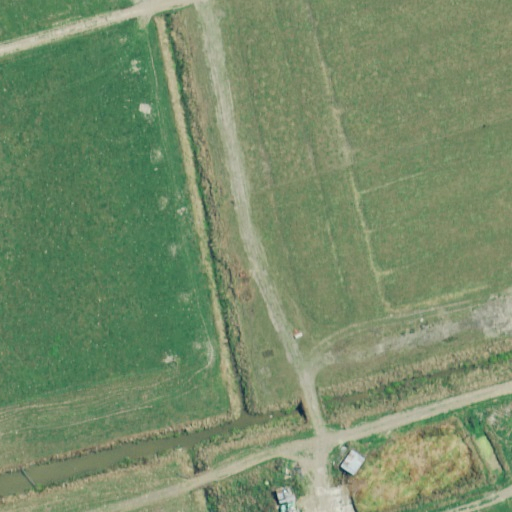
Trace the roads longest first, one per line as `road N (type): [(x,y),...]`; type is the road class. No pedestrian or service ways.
road 1 (track): [(40,511),(511,385)]
road 2 (track): [(0,70),(272,0)]
